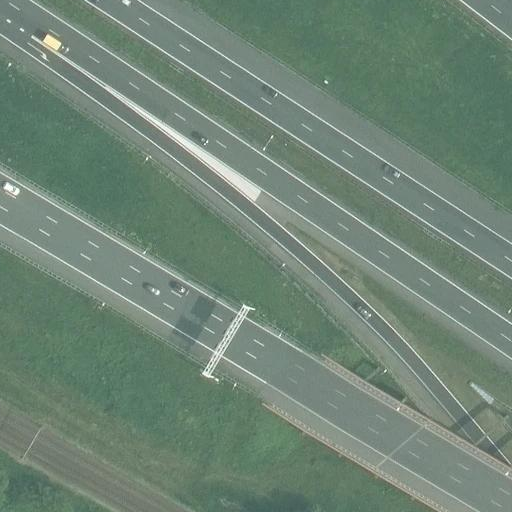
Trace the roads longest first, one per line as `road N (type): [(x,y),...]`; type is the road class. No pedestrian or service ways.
road 1 (motorway): [(37,22),(347,295),(511,477)]
road 2 (motorway): [(0,190),(511,494)]
road 3 (motorway): [(37,22),(511,342)]
road 4 (motorway): [(511,262),(109,0)]
